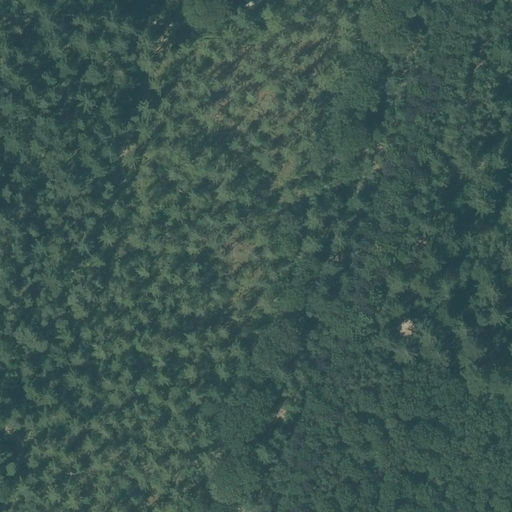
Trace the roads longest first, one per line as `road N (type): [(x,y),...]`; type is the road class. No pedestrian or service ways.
road 1 (tertiary): [(275,511),(450,0)]
road 2 (unknown): [(304,511),(478,0)]
road 3 (track): [(0,491),(154,14)]
road 4 (track): [(154,14),(61,8),(0,18)]
road 5 (track): [(511,377),(370,348)]
